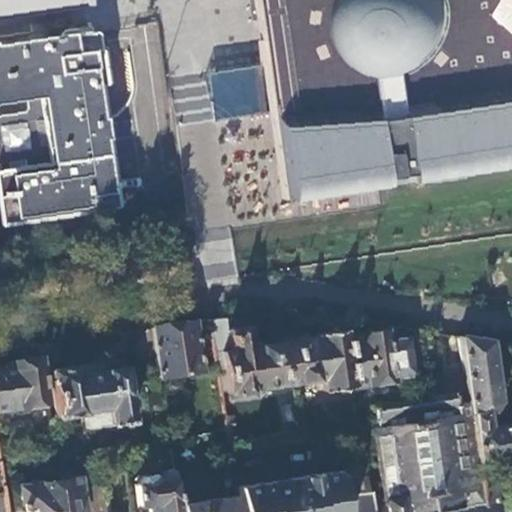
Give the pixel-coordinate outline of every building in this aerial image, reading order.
[(83,0),(0,0),(0,17),(26,14),(52,10),(68,7),(77,5),(84,4),(83,0)] [(511,0),(249,0),(259,59),(260,65),(229,69),(205,73),(213,120),(266,112),(267,113),(268,119),(269,130),(273,156),(277,181),(280,199),(365,186),(379,183),(380,183),(449,172),(458,171),(463,170),(477,168),(511,162),(511,0)] [(92,33),(87,33),(87,30),(81,30),(58,34),(58,38),(0,46),(0,224),(115,207),(97,85),(103,84),(96,39),(96,38),(96,37),(95,36),(94,35),(93,34),(92,34),(92,33)] [(224,330),(222,317),(205,320),(211,354),(219,354),(225,391),(229,393),(230,400),(253,396),(252,390),(253,390),(253,389),(294,382),(289,341),(255,346),(255,344),(250,345),(249,341),(248,342),(245,326),(224,330)] [(199,371),(191,322),(148,327),(153,358),(156,377),(199,371)] [(153,358),(148,327),(132,330),(136,360),(153,358)] [(430,332),(414,329),(422,387),(437,385),(430,332)] [(313,337),(289,341),(294,382),(320,378),(322,392),(348,388),(342,337),(341,330),(313,334),(313,337)] [(382,331),(342,337),(348,388),(390,382),(390,378),(410,375),(406,337),(386,340),(385,333),(382,331)] [(481,498),(482,506),(490,504),(485,461),(476,463),(457,336),(430,332),(437,385),(422,387),(425,402),(368,408),(384,501),(409,497),(411,510),(481,498)] [(457,336),(467,402),(469,414),(484,413),(487,413),(496,402),(496,401),(487,340),(457,336)] [(0,410),(45,403),(37,356),(9,360),(11,365),(0,366),(0,410)] [(83,410),(85,427),(110,423),(110,425),(131,421),(122,369),(118,370),(119,368),(102,370),(102,371),(75,375),(74,366),(48,369),(49,378),(47,379),(52,412),(55,416),(81,412),(81,410),(83,410)] [(487,413),(484,413),(486,425),(506,423),(496,402),(487,413)] [(484,413),(469,414),(476,463),(485,461),(511,456),(511,421),(506,423),(486,425),(484,413)] [(343,511),(341,497),(339,481),(338,477),(333,473),(307,477),(312,511),(343,511)] [(177,511),(176,505),(172,477),(158,479),(148,474),(140,476),(132,483),(135,505),(143,504),(143,511),(177,511)] [(18,485),(21,511),(81,511),(77,477),(18,485)] [(312,511),(307,477),(289,480),(294,511),(312,511)] [(368,493),(365,477),(339,481),(341,497),(356,494),(358,511),(373,511),(371,492),(368,493)] [(294,511),(289,480),(260,485),(264,511),(294,511)] [(264,511),(260,485),(233,489),(234,496),(236,511),(264,511)] [(343,511),(358,511),(356,494),(341,497),(343,511)] [(236,511),(234,496),(176,505),(177,511),(236,511)] [(409,497),(384,501),(385,511),(442,511),(482,506),(481,498),(411,510),(409,497)]
